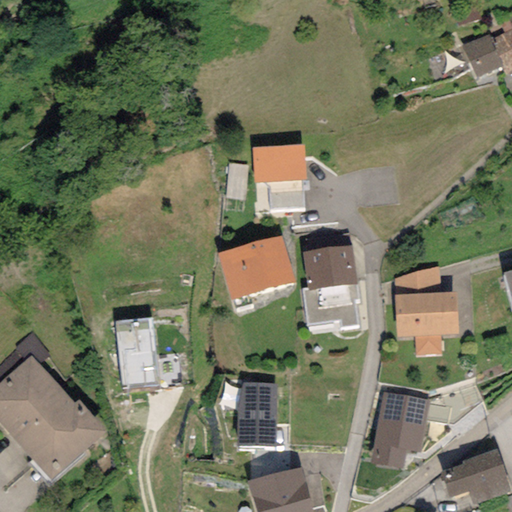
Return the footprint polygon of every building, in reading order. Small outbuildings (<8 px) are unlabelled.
[(511,72),(511,28),(493,38),(495,42),(492,44),(503,66),(507,75),(511,72)] [(491,33),(461,47),(477,79),(503,66),(492,44),(495,42),(493,38),(491,33)] [(304,145),(252,148),(254,184),(268,183),(269,212),(304,210),(304,192),(307,192),(306,180),(304,145)] [(217,253),(230,299),(294,282),(281,236),(217,253)] [(351,246),(302,253),(307,288),(302,289),(307,326),(340,321),(342,328),(357,326),(354,300),(358,299),(351,246)] [(394,279),(395,295),(441,293),(438,266),(418,271),(394,279)] [(511,270),(503,273),(511,306),(511,270)] [(441,293),(395,295),(396,336),(414,336),(415,356),(441,355),(440,335),(457,334),(456,292),(441,293)] [(152,318),(115,322),(122,388),(159,384),(152,318)] [(29,353),(0,382),(0,422),(62,484),(111,434),(29,353)] [(275,384),(242,384),(238,407),(238,447),(275,445),(275,384)] [(428,400),(381,392),(369,464),(402,470),(405,451),(420,453),(428,400)] [(510,492),(496,449),(462,461),(463,464),(441,472),(450,498),(468,492),(472,505),(510,492)] [(314,511),(301,467),(246,483),(254,511),(314,511)]
